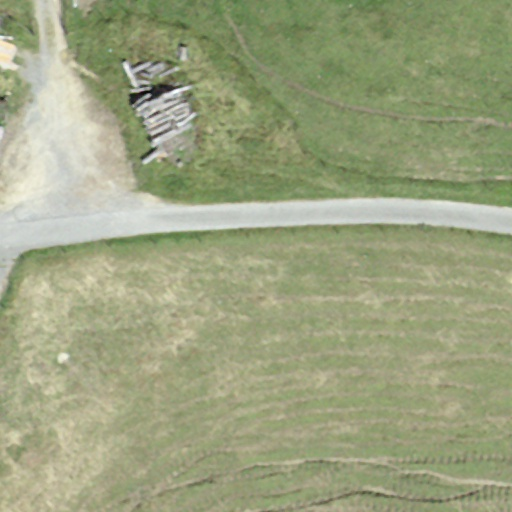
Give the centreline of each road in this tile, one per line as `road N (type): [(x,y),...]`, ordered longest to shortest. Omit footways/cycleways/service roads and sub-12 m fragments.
road 1 (track): [(78,223),(511,223)]
road 2 (track): [(47,0),(78,223)]
